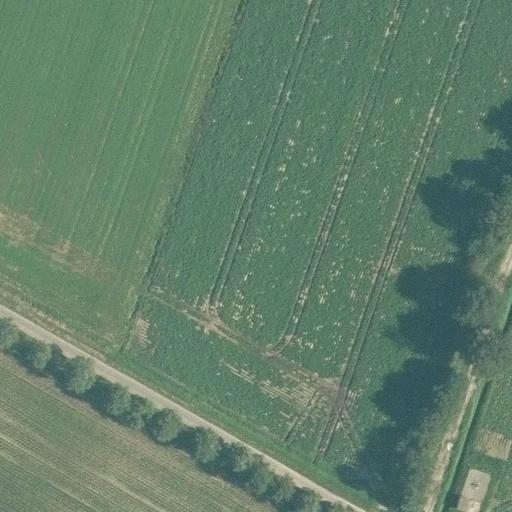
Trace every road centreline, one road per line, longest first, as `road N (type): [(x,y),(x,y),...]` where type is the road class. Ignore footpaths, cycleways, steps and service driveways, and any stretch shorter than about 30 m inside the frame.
road 1 (unclassified): [(377,511),(0,301)]
road 2 (track): [(420,511),(511,249)]
